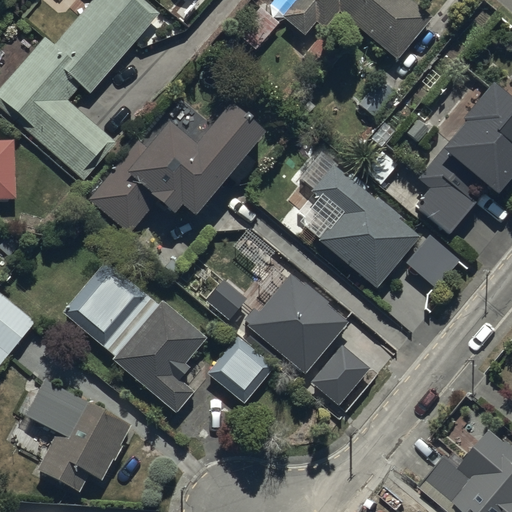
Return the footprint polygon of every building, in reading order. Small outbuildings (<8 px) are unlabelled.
[(89,93),(156,13),(157,12),(142,0),(93,0),(56,45),(42,34),(0,84),(0,113),(82,182),(116,141),(66,98),(78,84),(89,93)] [(429,15),(410,0),(293,0),(279,17),(303,37),(315,22),(323,28),(337,11),(393,58),(429,15)] [(254,51),(278,22),(258,5),(234,34),(254,51)] [(511,100),(488,79),(476,94),(470,89),(434,131),(442,137),(415,169),(419,173),(416,176),(430,187),(419,199),(411,192),(415,188),(392,169),(396,163),(380,150),(362,171),(380,187),(379,188),(412,217),(418,210),(441,228),(447,233),(475,201),(466,194),(478,180),(494,193),(511,171),(511,100)] [(192,214),(260,130),(226,103),(194,142),(166,120),(144,147),(134,139),(84,200),(128,235),(156,201),(170,213),(179,202),(192,214)] [(0,198),(12,198),(12,140),(0,139),(0,198)] [(372,197),(332,164),(313,186),(327,198),(303,228),(375,288),(418,235),(398,219),(401,215),(376,193),(372,197)] [(106,260),(61,312),(112,356),(109,359),(173,415),(194,391),(178,377),(187,367),(184,364),(204,340),(159,300),(156,304),(106,260)] [(240,320),(245,325),(303,373),(346,322),(289,273),(256,311),(251,307),(240,320)] [(0,361),(32,321),(0,296),(0,361)] [(238,334),(206,371),(242,403),(275,366),(238,334)] [(129,424),(44,379),(24,416),(56,433),(36,469),(77,491),(87,473),(99,480),(109,461),(111,462),(121,444),(119,443),(129,424)] [(511,511),(511,443),(492,427),(491,426),(459,464),(447,453),(419,486),(449,511),(511,511)]
